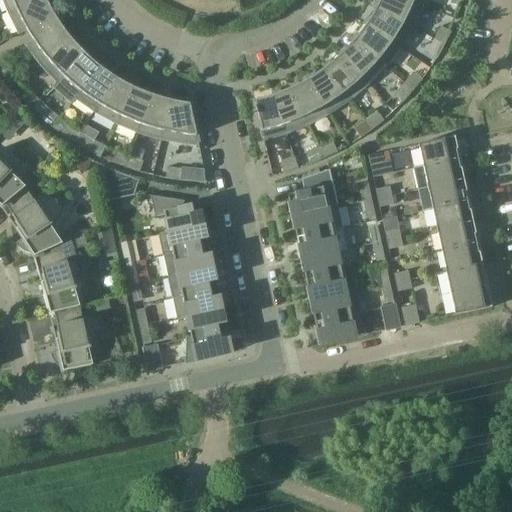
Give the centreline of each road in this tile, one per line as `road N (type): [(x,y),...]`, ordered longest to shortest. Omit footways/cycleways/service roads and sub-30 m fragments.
road 1 (residential): [(270,372),(213,53)]
road 2 (residential): [(270,372),(511,322)]
road 3 (residential): [(32,420),(270,372)]
road 4 (residential): [(32,420),(0,280)]
road 5 (residential): [(213,53),(263,46),(302,23),(321,0)]
